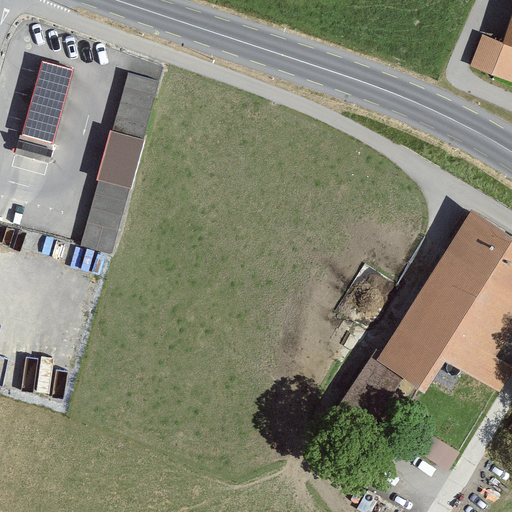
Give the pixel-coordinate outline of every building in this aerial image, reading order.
[(511,44),(485,34),(473,65),(511,80),(511,44)] [(53,139),(73,66),(41,57),(21,130),(53,139)] [(160,78),(127,70),(100,175),(131,184),(160,78)] [(53,139),(21,130),(16,151),(48,159),(53,139)] [(131,184),(100,175),(80,245),(111,254),(131,184)] [(511,243),(465,214),(373,363),(417,390),(439,355),(492,388),(506,365),(487,353),(511,313),(511,243)] [(450,465),(462,445),(436,429),(424,449),(450,465)]
